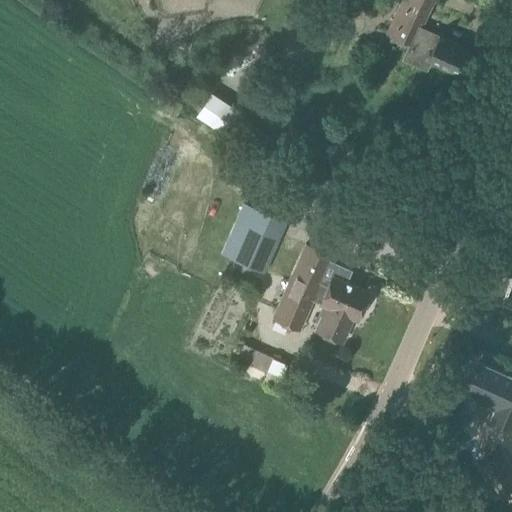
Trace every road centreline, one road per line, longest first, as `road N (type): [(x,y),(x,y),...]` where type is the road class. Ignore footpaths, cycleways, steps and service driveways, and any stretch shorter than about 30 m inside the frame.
road 1 (tertiary): [(403,380),(511,123)]
road 2 (tertiary): [(322,511),(403,380)]
road 3 (unclassified): [(403,380),(475,511)]
